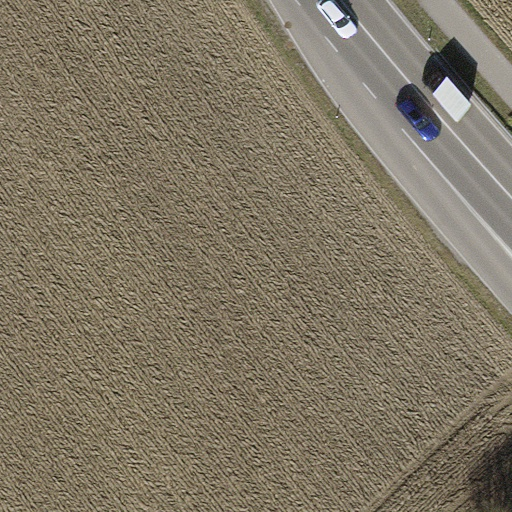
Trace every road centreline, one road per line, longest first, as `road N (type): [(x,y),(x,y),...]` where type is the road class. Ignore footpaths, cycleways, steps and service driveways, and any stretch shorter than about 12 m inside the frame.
road 1 (unclassified): [(425,118),(511,272)]
road 2 (secondary): [(329,0),(425,118)]
road 3 (secondary): [(425,118),(511,209)]
